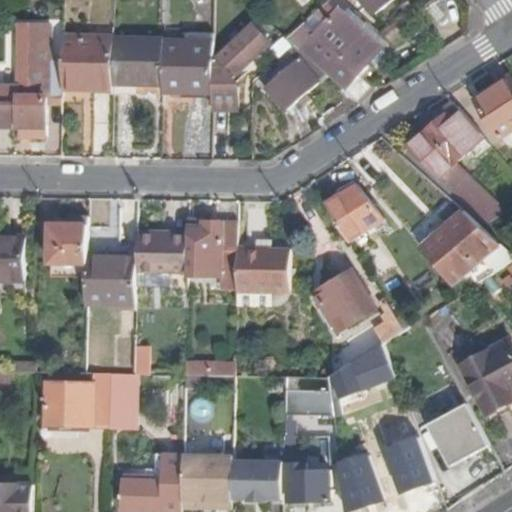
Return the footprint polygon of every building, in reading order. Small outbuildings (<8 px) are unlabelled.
[(363,0),(376,15),(393,0),(363,0)] [(295,47),(320,69),(326,75),(360,105),(374,90),(363,80),(372,69),(366,65),(379,51),(379,50),(337,13),(314,36),(302,25),(286,38),(295,47)] [(214,94),(214,112),(238,112),(239,89),(235,76),(269,44),(253,28),(219,60),(215,60),(214,94)] [(64,95),(65,80),(54,79),(54,30),(22,29),(20,88),(19,127),(64,128),(64,113),(64,95)] [(163,93),(214,94),(215,60),(215,36),(186,34),(186,42),(165,42),(164,85),(163,93)] [(114,84),(115,40),(65,39),(65,80),(64,95),(86,96),(86,90),(114,90),(114,84)] [(165,40),(115,40),(114,84),(164,85),(165,42),(165,40)] [(295,47),(285,55),(294,65),(268,87),(289,111),(319,84),(318,82),(326,75),(320,69),(295,47)] [(366,65),(372,69),(384,55),(379,51),(366,65)] [(511,81),(511,80),(477,103),(501,137),(511,130),(511,81)] [(0,126),(19,127),(20,88),(0,87),(0,126)] [(83,113),(64,113),(64,128),(63,141),(97,141),(98,100),(83,99),(83,113)] [(408,148),(492,222),(507,213),(457,165),(486,139),(457,105),(408,148)] [(357,186),(327,205),(350,243),(386,221),(357,186)] [(422,249),(453,287),(485,261),(496,274),(511,264),(511,254),(465,213),(422,249)] [(223,291),(239,291),(240,247),(240,223),(205,223),(205,226),(189,226),(189,237),(189,273),(189,275),(223,276),(223,291)] [(89,225),(52,224),(51,263),(88,265),(89,225)] [(162,234),(140,233),(140,256),(140,272),(189,273),(189,237),(161,237),(162,234)] [(27,237),(0,236),(0,281),(26,282),(27,237)] [(239,291),(239,293),(291,293),(292,251),(260,251),(260,248),(240,247),(239,291)] [(91,255),(89,305),(139,306),(140,272),(140,256),(91,255)] [(340,332),(378,310),(355,273),(317,295),(340,332)] [(405,332),(418,323),(411,311),(397,319),(405,332)] [(386,344),(405,332),(397,319),(397,318),(378,330),(386,344)] [(113,374),(138,375),(138,340),(118,340),(117,353),(110,353),(110,362),(88,362),(87,374),(95,374),(111,374),(113,374)] [(511,343),(510,340),(462,366),(488,414),(511,401),(511,343)] [(332,400),(335,417),(343,416),(341,400),(398,376),(386,344),(329,379),(330,383),(332,400)] [(215,364),(215,376),(238,377),(238,365),(215,364)] [(0,388),(10,388),(11,372),(0,371),(0,388)] [(111,374),(95,374),(95,384),(49,384),(49,425),(110,425),(111,374)] [(296,404),(296,383),(287,383),(286,404),(296,404)] [(296,383),(296,404),(311,404),(311,400),(332,400),(330,383),(296,383)] [(476,405),(432,421),(448,465),(492,450),(476,405)] [(410,472),(432,464),(411,410),(397,416),(402,428),(394,431),(410,472)] [(285,461),(236,460),(235,497),(250,497),(250,500),(269,500),(269,498),(284,498),(285,461)] [(309,466),(291,465),(290,502),(333,502),(334,479),(309,479),(309,466)] [(126,511),(130,511),(185,511),(186,482),(173,482),(173,480),(126,479),(126,511)] [(23,485),(0,484),(0,511),(36,511),(37,487),(23,487),(23,485)]
